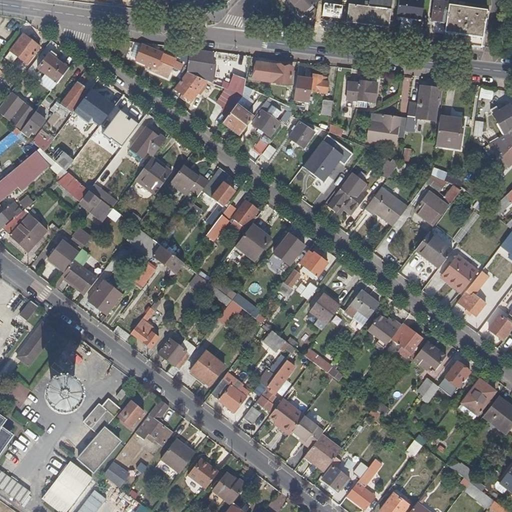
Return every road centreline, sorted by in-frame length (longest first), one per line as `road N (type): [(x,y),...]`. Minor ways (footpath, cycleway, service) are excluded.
road 1 (residential): [(511,378),(81,45),(81,15)]
road 2 (residential): [(0,263),(326,511)]
road 3 (secondary): [(508,72),(230,38)]
road 4 (secondary): [(230,38),(81,15)]
